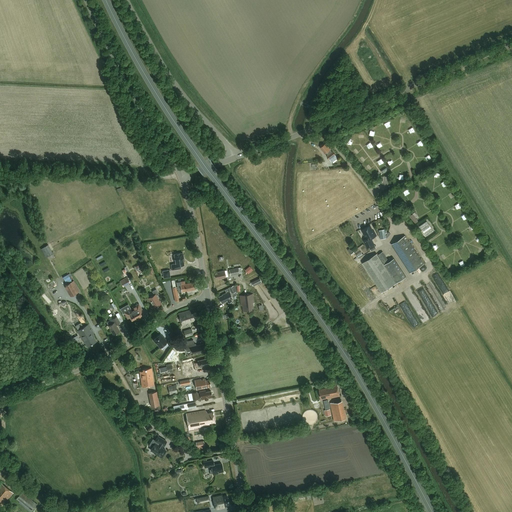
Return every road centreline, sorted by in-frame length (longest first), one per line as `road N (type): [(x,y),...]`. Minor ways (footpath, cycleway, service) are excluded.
road 1 (trunk): [(432,511),(346,354),(176,126),(105,0)]
road 2 (unclassified): [(236,157),(511,44)]
road 3 (unclassified): [(207,297),(167,312),(107,359),(0,400)]
road 4 (unclassified): [(246,511),(207,297)]
road 5 (unclassified): [(180,177),(86,0)]
road 6 (unclassified): [(236,157),(176,86),(126,0)]
road 7 (unclassified): [(207,297),(180,177)]
